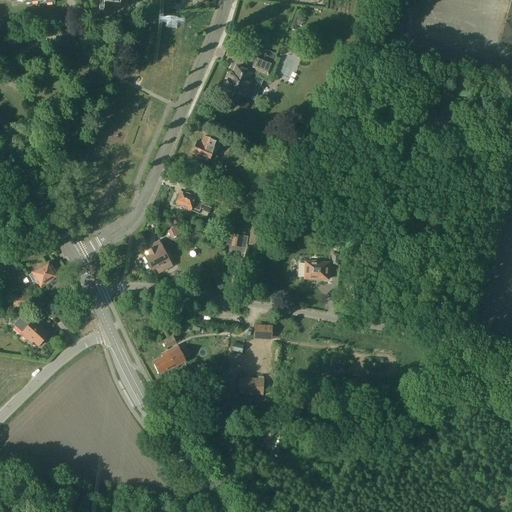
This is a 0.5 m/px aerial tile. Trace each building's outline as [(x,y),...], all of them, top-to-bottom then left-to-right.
[(92,0),(100,1),(99,9),(104,10),(105,1),(121,3),(121,2),(118,2),(118,0),(92,0)] [(397,0),(397,4),(390,2),(386,26),(392,27),(391,32),(404,35),(409,6),(414,7),(415,0),(397,0)] [(511,0),(501,42),(511,45),(511,0)] [(97,31),(85,39),(99,52),(108,41),(97,31)] [(253,69),(251,73),(237,67),(234,73),(232,73),(228,81),(227,82),(225,85),(226,87),(225,89),(232,92),(230,98),(241,103),(244,97),(245,97),(248,90),(257,94),(263,79),(258,77),(260,72),(269,75),(273,64),(257,57),(252,69),(253,69)] [(192,155),(194,156),(208,162),(209,161),(212,163),(215,162),(217,156),(216,154),(220,144),(216,142),(215,142),(204,137),(201,142),(198,141),(195,149),(193,150),(192,152),(192,154),(192,155)] [(273,158),(269,168),(286,176),(290,166),(273,158)] [(209,212),(213,204),(196,196),(197,195),(191,192),(190,194),(182,191),(180,196),(178,195),(176,201),(177,201),(177,203),(183,205),(182,207),(190,210),(191,210),(199,213),(201,209),(209,212)] [(327,203),(307,193),(302,203),(322,213),(327,203)] [(215,195),(212,200),(228,208),(231,202),(215,195)] [(254,209),(245,206),(241,217),(249,221),(254,209)] [(252,226),(248,245),(261,247),(263,233),(257,232),(258,227),(252,226)] [(174,228),(169,231),(172,238),(178,235),(174,228)] [(246,250),(247,238),(227,235),(225,247),(246,250)] [(173,267),(159,241),(153,244),(155,247),(148,251),(149,254),(145,256),(149,263),(148,265),(149,269),(152,269),(152,270),(160,266),(163,272),(173,267)] [(7,251),(1,253),(5,263),(11,261),(7,251)] [(321,280),(328,280),(329,264),(322,263),(305,262),(304,279),(321,280)] [(57,277),(49,263),(34,273),(30,275),(34,282),(37,279),(42,286),(50,281),(51,284),(54,285),(59,283),(59,280),(57,277)] [(13,308),(31,311),(32,297),(15,295),(13,308)] [(12,325),(22,334),(32,343),(33,341),(39,346),(49,335),(38,325),(40,323),(36,319),(31,324),(22,315),(12,325)] [(173,337),(163,342),(166,348),(176,344),(175,341),(177,340),(175,336),(173,337)] [(232,352),(241,354),(243,346),(234,344),(232,352)] [(178,346),(168,351),(168,352),(163,354),(162,354),(164,357),(154,362),(157,368),(156,370),(157,372),(159,372),(160,374),(186,361),(178,346)] [(237,396),(263,397),(264,380),(238,379),(237,396)]
